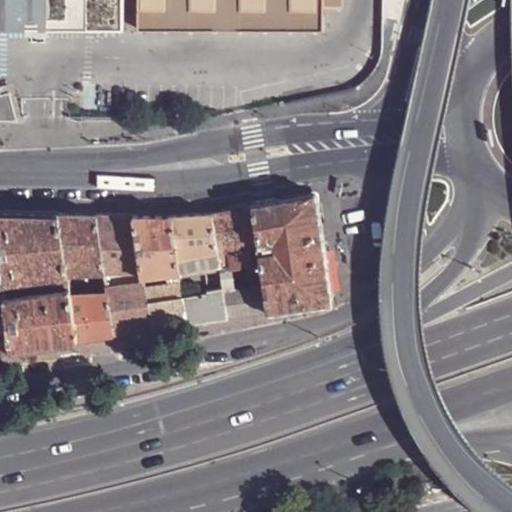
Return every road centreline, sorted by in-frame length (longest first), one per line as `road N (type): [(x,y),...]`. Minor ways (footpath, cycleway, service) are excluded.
road 1 (residential): [(477,168),(441,242),(357,308),(297,333),(178,363),(0,391)]
road 2 (motorway): [(453,0),(412,179),(399,324),(417,391),(446,452),(511,507)]
road 3 (tertiary): [(105,174),(472,159)]
road 4 (motorway): [(511,324),(178,440)]
road 5 (trunk): [(359,344),(174,411),(45,443)]
road 6 (tertiary): [(377,124),(253,140),(105,174)]
road 7 (trunk): [(95,511),(310,454)]
road 8 (trunk): [(486,179),(477,237),(444,283),(359,344)]
road 9 (motorway): [(310,454),(511,383)]
road 10 (motorway): [(178,440),(0,493)]
road 11 (trunk): [(310,454),(490,438)]
road 12 (trunk): [(511,281),(359,344)]
road 13 (motorway): [(178,440),(45,443)]
road 14 (tertiary): [(421,0),(404,70),(377,124)]
